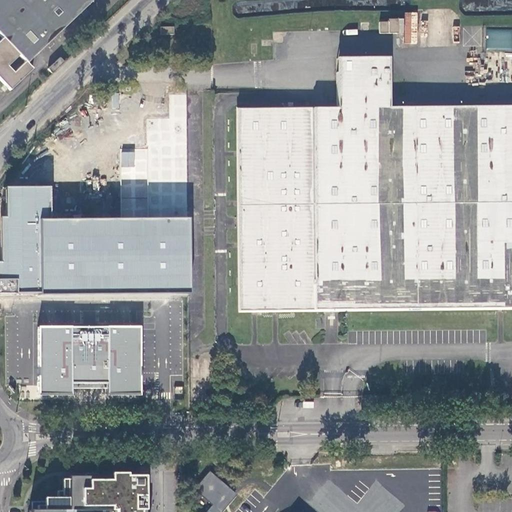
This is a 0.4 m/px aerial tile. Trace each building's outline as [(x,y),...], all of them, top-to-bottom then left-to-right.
[(0,42),(0,82),(9,92),(32,71),(26,64),(94,0),(0,0),(0,37),(2,40),(0,42)] [(379,23),(379,33),(398,33),(397,18),(388,19),(388,23),(379,23)] [(361,21),(361,30),(376,30),(376,20),(361,21)] [(511,29),(486,29),(486,50),(511,50),(511,29)] [(464,36),(463,44),(480,45),(481,37),(464,36)] [(500,83),(499,52),(485,52),(486,84),(500,83)] [(511,52),(499,52),(500,83),(511,83),(511,52)] [(238,109),(239,310),(511,307),(511,106),(389,108),(389,57),(337,58),(338,108),(238,109)] [(52,75),(64,64),(59,60),(48,71),(52,75)] [(0,293),(192,291),(191,217),(52,218),(52,186),(8,187),(8,217),(3,217),(3,261),(0,261),(0,293)] [(142,331),(42,330),(42,396),(142,396),(142,331)] [(362,408),(373,408),(373,397),(362,398),(362,408)] [(208,511),(220,511),(235,495),(210,473),(196,489),(214,504),(208,511)] [(28,511),(143,511),(143,477),(66,477),(66,504),(57,504),(48,504),(48,502),(31,502),(31,511),(28,511)]
